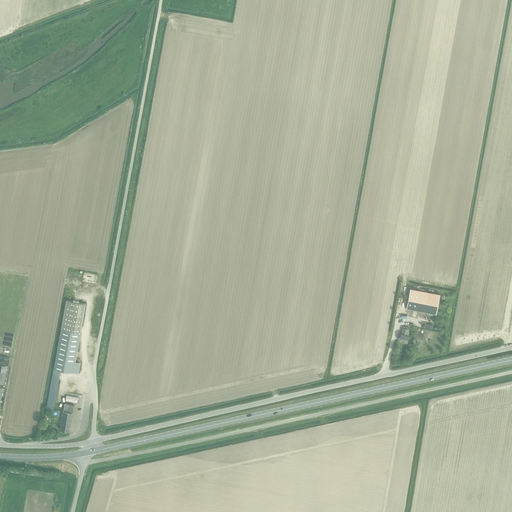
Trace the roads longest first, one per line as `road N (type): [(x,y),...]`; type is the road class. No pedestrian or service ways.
road 1 (unclassified): [(84,463),(511,372)]
road 2 (secondary): [(87,452),(511,360)]
road 3 (unclassified): [(511,348),(93,441)]
road 4 (track): [(93,380),(160,0)]
